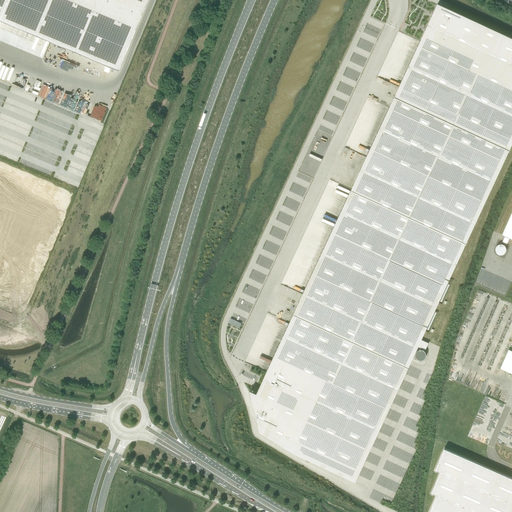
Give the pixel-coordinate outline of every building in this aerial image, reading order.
[(0,0),(0,21),(118,71),(147,0),(0,0)] [(511,38),(437,4),(395,96),(509,150),(511,143),(511,38)] [(503,163),(509,150),(395,96),(392,102),(351,190),(466,243),(503,163)] [(0,182),(0,298),(23,308),(36,279),(31,277),(40,254),(45,256),(65,209),(0,182)] [(302,296),(293,315),(408,368),(454,269),(466,243),(351,190),(347,199),(302,296)] [(511,211),(502,235),(505,236),(502,242),(507,244),(510,238),(511,239),(511,211)] [(404,375),(408,368),(293,315),(257,394),(250,391),(259,432),(295,453),(355,481),(404,375)] [(231,319),(229,324),(239,327),(241,323),(231,319)] [(418,347),(425,351),(428,343),(421,340),(418,347)] [(511,351),(509,350),(500,369),(511,373),(511,351)] [(511,511),(511,478),(444,449),(435,471),(437,472),(437,471),(440,472),(431,494),(433,494),(433,493),(437,495),(429,511),(511,511)]
